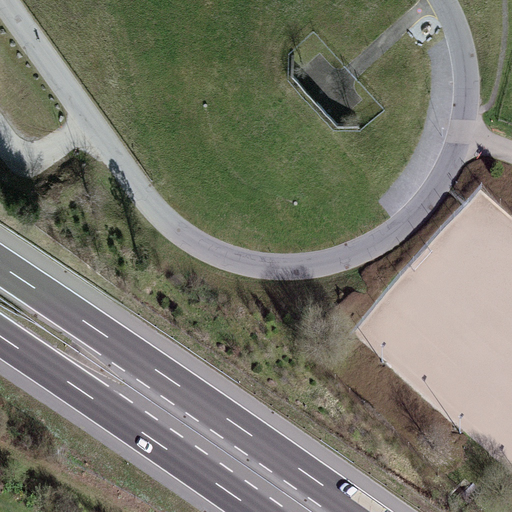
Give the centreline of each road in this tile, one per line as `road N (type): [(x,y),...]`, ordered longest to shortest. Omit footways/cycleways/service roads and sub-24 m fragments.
road 1 (residential): [(14,0),(138,190),(188,238),(252,264),(317,264),(381,239),(443,180),(460,136),(465,61),(441,0)]
road 2 (motorway): [(361,511),(0,263)]
road 3 (motorway): [(0,337),(256,511)]
